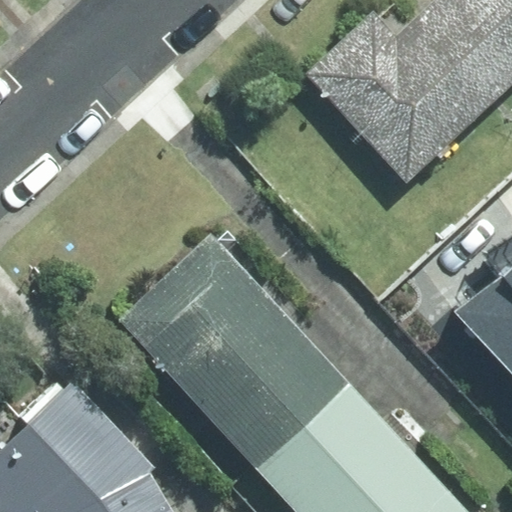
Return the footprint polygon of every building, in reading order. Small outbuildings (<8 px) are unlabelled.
[(511,84),(511,48),(466,0),(437,0),(396,38),(372,12),(305,73),(407,183),(511,84)] [(511,0),(466,0),(511,48),(511,0)] [(211,237),(120,321),(258,468),(349,385),(211,237)] [(511,267),(504,275),(456,311),(511,371),(511,267)] [(0,449),(0,511),(33,511),(36,510),(38,511),(172,511),(150,473),(153,467),(71,382),(0,449)] [(467,511),(349,385),(258,468),(298,511),(467,511)]
